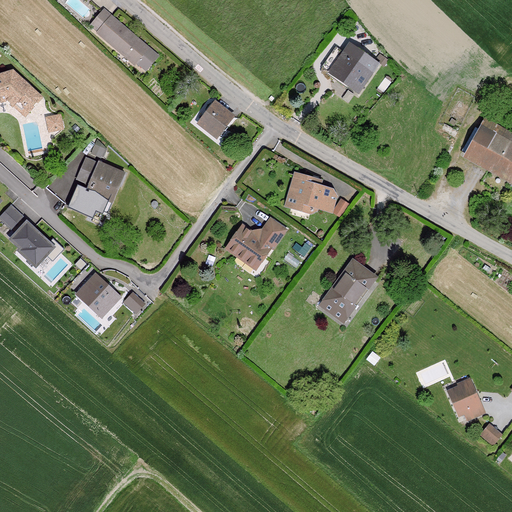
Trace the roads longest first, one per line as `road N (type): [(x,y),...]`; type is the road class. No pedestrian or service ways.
road 1 (residential): [(275,124),(151,286),(128,268),(100,262),(0,171)]
road 2 (tertiary): [(275,124),(511,257)]
road 3 (tertiary): [(126,0),(275,124)]
road 4 (track): [(197,511),(160,479),(140,473),(99,511)]
